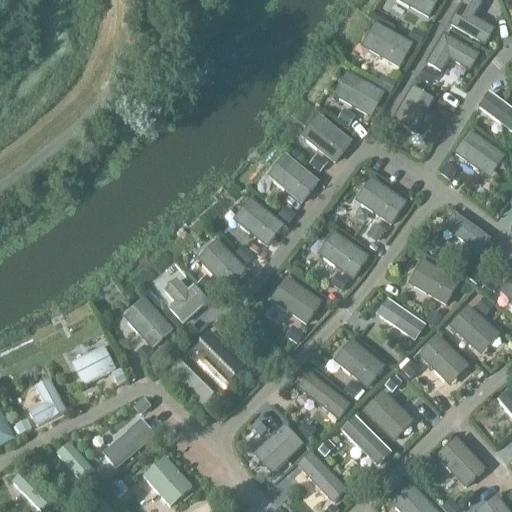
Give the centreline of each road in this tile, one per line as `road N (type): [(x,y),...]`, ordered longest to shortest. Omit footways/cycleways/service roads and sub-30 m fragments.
road 1 (residential): [(205,459),(344,316),(439,193)]
road 2 (residential): [(205,459),(145,388),(0,464)]
road 3 (residential): [(366,147),(238,302)]
road 4 (residential): [(366,147),(451,0)]
road 5 (residential): [(511,53),(420,181)]
road 6 (residential): [(357,511),(454,420)]
